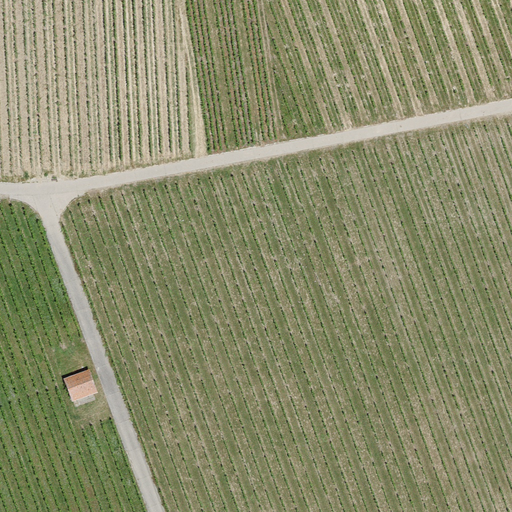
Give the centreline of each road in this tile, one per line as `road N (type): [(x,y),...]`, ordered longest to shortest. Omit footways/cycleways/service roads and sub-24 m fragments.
road 1 (track): [(0,189),(42,195),(511,104)]
road 2 (track): [(42,195),(155,511)]
